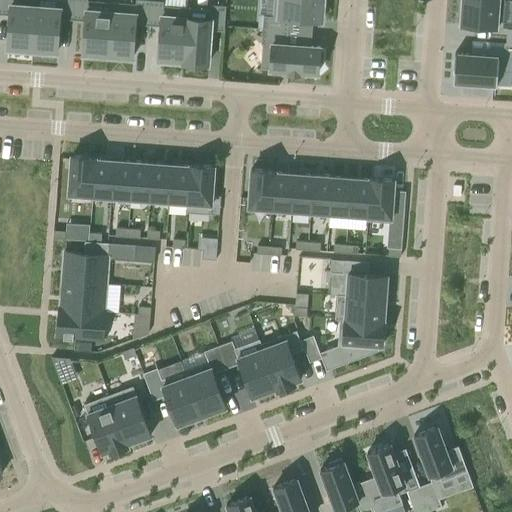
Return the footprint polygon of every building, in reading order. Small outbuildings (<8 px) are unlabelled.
[(0,0),(0,14),(10,15),(7,48),(18,49),(17,52),(28,53),(29,50),(32,50),(35,0),(0,0)] [(35,0),(32,50),(57,52),(59,19),(72,20),(73,0),(35,0)] [(73,0),(72,20),(85,21),(83,54),(93,55),(93,57),(104,58),(104,55),(107,56),(111,2),(87,0),(73,0)] [(111,2),(107,56),(132,57),(135,24),(148,25),(149,0),(135,0),(136,4),(111,2)] [(152,0),(149,0),(148,25),(161,26),(158,59),(182,61),(182,62),(183,62),(187,7),(162,6),(163,1),(152,0)] [(263,15),(262,29),(288,31),(289,18),(322,20),(323,0),(274,0),(273,16),(263,15)] [(393,0),(393,21),(419,22),(419,0),(393,0)] [(500,0),(458,0),(458,13),(461,14),(461,15),(461,25),(502,28),(505,0),(500,0)] [(187,7),(183,62),(193,63),(193,66),(204,67),(205,64),(208,64),(210,30),(224,31),(226,5),(211,4),(211,9),(187,7)] [(262,43),(260,68),(284,70),(283,73),(304,74),(304,72),(318,73),(319,61),(322,61),(323,50),(320,50),(320,47),(287,44),(288,31),(262,29),(261,43),(262,43)] [(504,42),(503,57),(511,57),(511,42),(506,42),(504,42)] [(453,73),(453,82),(497,85),(499,56),(455,53),(454,62),(454,63),(454,64),(454,71),(453,71),(453,72),(453,73)] [(412,85),(412,73),(388,72),(387,84),(412,85)] [(305,134),(306,108),(268,107),(267,132),(305,134)] [(71,155),(69,193),(93,195),(96,158),(96,157),(71,155)] [(96,158),(93,195),(112,197),(114,160),(112,159),(96,158)] [(114,160),(112,197),(131,198),(133,161),(132,161),(114,160)] [(133,161),(131,198),(149,199),(152,162),(153,162),(153,161),(132,160),(132,161),(133,161)] [(152,162),(149,199),(168,201),(171,164),(153,162),(152,162)] [(171,164),(168,201),(187,202),(189,165),(181,165),(171,164)] [(187,202),(186,212),(211,214),(212,195),(214,166),(190,164),(189,165),(187,202)] [(251,169),(248,207),(273,209),(276,172),(276,170),(251,168),(251,169)] [(276,172),(273,209),(292,210),(294,173),(277,172),(276,172)] [(294,173),(292,210),(310,211),(313,174),(312,174),(294,173)] [(313,174),(310,211),(329,213),(332,176),(333,176),(333,175),(312,173),(312,174),(313,174)] [(332,176),(329,213),(348,214),(351,177),(336,176),(333,176),(332,176)] [(351,177),(348,214),(367,216),(369,178),(351,177)] [(367,216),(366,220),(388,222),(391,222),(393,191),(394,179),(369,177),(369,178),(367,216)] [(212,195),(211,214),(219,214),(221,195),(212,195)] [(116,227),(115,236),(127,236),(128,228),(116,227)] [(128,228),(127,236),(140,237),(140,229),(128,228)] [(147,229),(146,237),(158,238),(159,230),(147,229)] [(54,230),(53,238),(65,239),(66,231),(54,230)] [(89,232),(89,240),(101,240),(102,233),(89,232)] [(173,239),(172,247),(184,248),(185,240),(173,239)] [(64,251),(62,279),(106,282),(108,260),(109,242),(108,242),(85,241),(84,252),(68,251),(64,251)] [(296,241),(295,249),(308,250),(308,241),(296,241)] [(308,241),(308,250),(320,250),(320,242),(311,242),(308,241)] [(334,243),(333,252),(345,252),(346,244),(334,243)] [(135,244),(134,260),(154,262),(155,246),(135,244)] [(346,244),(345,252),(357,253),(358,245),(346,244)] [(257,245),(257,253),(269,254),(269,246),(257,245)] [(269,246),(269,254),(281,255),(281,247),(269,246)] [(389,247),(388,255),(401,256),(401,248),(389,247)] [(203,249),(202,258),(216,259),(217,250),(203,249)] [(331,259),(330,272),(343,273),(343,272),(344,260),(331,259)] [(348,272),(346,295),(386,297),(387,275),(348,272)] [(62,279),(60,307),(104,310),(106,282),(62,279)] [(337,294),(335,319),(339,319),(384,322),(386,297),(346,295),(337,294)] [(138,305),(138,314),(150,315),(151,307),(138,305)] [(59,307),(56,337),(103,340),(103,339),(105,310),(104,310),(60,307),(59,307)] [(295,307),(294,315),(306,315),(307,307),(295,307)] [(138,314),(136,337),(148,333),(150,315),(138,314)] [(337,345),(319,352),(321,358),(326,370),(378,350),(378,345),(382,345),(384,322),(339,319),(339,321),(337,345)] [(261,343),(259,344),(275,388),(276,391),(296,384),(295,381),(301,378),(291,353),(303,349),(300,340),(296,330),(262,343),(261,343)] [(313,335),(300,340),(303,349),(308,362),(321,358),(319,352),(313,335)] [(232,340),(218,345),(226,368),(239,363),(252,396),(275,388),(259,344),(261,343),(259,338),(235,347),(232,340)] [(202,365),(184,371),(186,376),(200,416),(226,406),(213,373),(226,368),(218,345),(204,350),(209,362),(202,365)] [(133,347),(122,351),(125,359),(136,354),(134,349),(133,347)] [(69,358),(51,356),(57,371),(72,367),(69,358)] [(157,367),(143,372),(143,373),(153,400),(166,395),(175,418),(177,424),(185,421),(186,424),(199,419),(198,416),(200,416),(186,376),(182,377),(172,381),(170,376),(162,379),(157,367)] [(130,386),(108,394),(126,443),(127,443),(139,439),(150,434),(133,386),(130,386)] [(99,398),(84,404),(102,452),(108,450),(109,453),(128,446),(127,443),(126,443),(108,394),(99,398)] [(438,426),(414,435),(427,469),(428,474),(435,472),(438,471),(441,480),(467,470),(458,445),(446,449),(438,426)] [(375,476),(363,480),(372,505),(374,511),(377,511),(402,503),(396,486),(402,484),(405,483),(391,443),(367,452),(375,476)] [(329,466),(320,469),(334,508),(335,509),(357,501),(360,510),(372,505),(363,480),(353,484),(344,461),(341,461),(340,459),(328,463),(329,466)] [(282,510),(277,511),(309,511),(297,478),(273,487),(282,510)] [(432,481),(419,486),(429,510),(442,505),(432,481)] [(419,486),(407,490),(414,511),(424,511),(429,510),(419,486)] [(256,511),(250,495),(226,504),(228,511),(256,511)]
